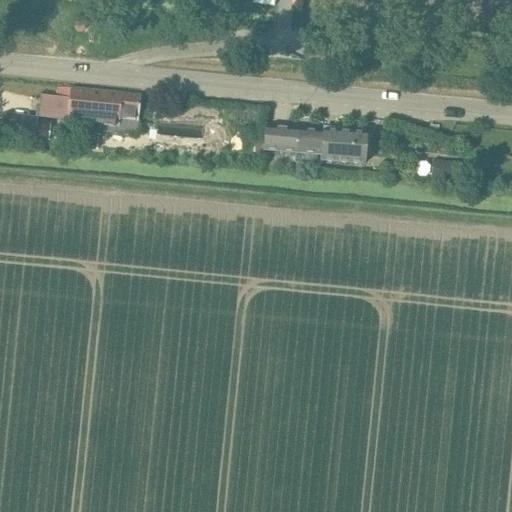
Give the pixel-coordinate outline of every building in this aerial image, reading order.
[(42,96),(39,118),(67,121),(66,127),(86,128),(85,140),(90,140),(105,142),(105,132),(134,135),(134,134),(135,123),(136,123),(136,122),(139,96),(120,94),(70,90),(57,88),(56,98),(42,96)] [(50,124),(16,120),(14,141),(34,143),(35,140),(48,141),(50,124)] [(263,135),(262,148),(293,152),(293,149),(320,151),(319,160),(320,160),(361,164),(363,149),(364,136),(335,133),(335,130),(322,129),(322,133),(264,127),(263,135)] [(206,156),(206,153),(211,153),(212,134),(207,134),(207,133),(190,132),(189,154),(206,156)] [(260,156),(262,140),(244,138),(242,154),(260,156)] [(432,161),(431,179),(452,180),(453,163),(432,161)]
